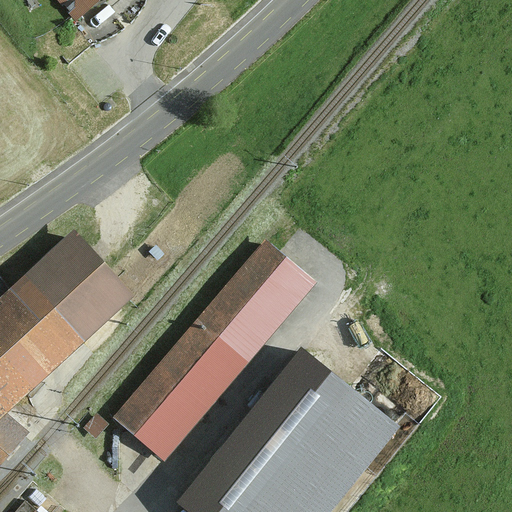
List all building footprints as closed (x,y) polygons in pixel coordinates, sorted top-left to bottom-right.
[(92,0),(53,0),(70,19),(92,0)] [(70,225),(0,293),(0,411),(130,285),(70,225)] [(271,234),(112,415),(162,458),(321,277),(271,234)] [(301,340),(175,494),(197,511),(326,511),(401,421),(301,340)] [(0,463),(25,439),(0,413),(0,463)] [(39,511),(25,499),(12,511),(39,511)]
